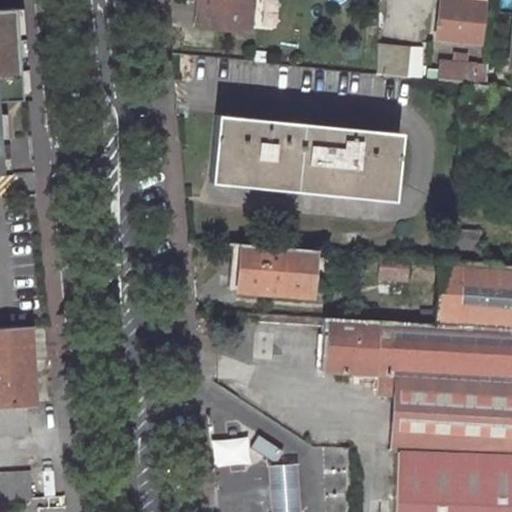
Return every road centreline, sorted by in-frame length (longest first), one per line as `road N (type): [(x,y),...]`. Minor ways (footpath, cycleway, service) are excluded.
road 1 (tertiary): [(161,511),(112,0)]
road 2 (tertiary): [(81,0),(129,511)]
